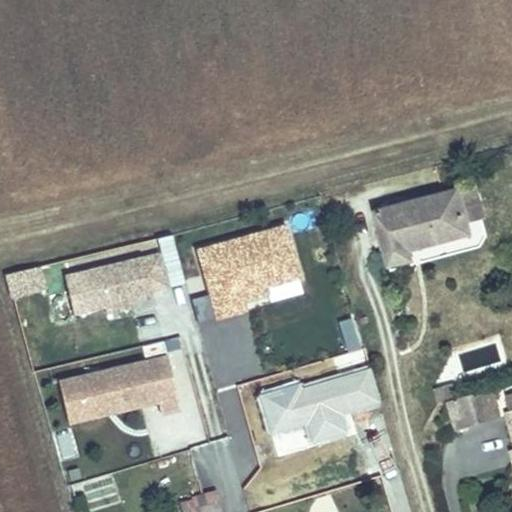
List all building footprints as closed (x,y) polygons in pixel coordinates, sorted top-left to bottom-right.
[(449,191),(366,210),(378,265),(403,259),(400,246),(410,243),(412,252),(461,242),(449,191)] [(140,297),(138,290),(154,286),(147,257),(52,281),(61,317),(92,309),(122,302),(140,297)] [(229,264),(207,271),(213,287),(234,281),(229,264)] [(3,274),(9,299),(45,290),(39,265),(3,274)] [(124,309),(122,302),(92,309),(94,317),(124,309)] [(159,351),(158,324),(170,324),(169,302),(136,303),(137,340),(145,340),(146,351),(159,351)] [(353,314),(337,318),(345,351),(361,347),(353,314)] [(169,410),(156,357),(62,382),(72,417),(108,408),(109,414),(148,404),(151,415),(169,410)] [(72,417),(62,382),(48,386),(59,427),(109,414),(108,408),(72,417)] [(218,394),(243,478),(260,473),(235,389),(218,394)] [(453,399),(459,429),(500,421),(494,391),(453,399)] [(188,510),(188,511),(212,511),(210,503),(188,510)]
